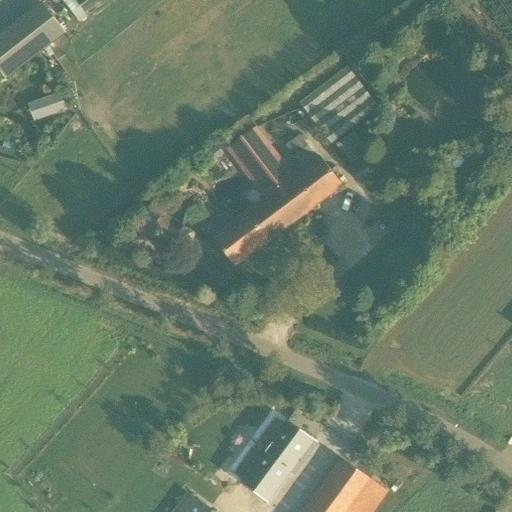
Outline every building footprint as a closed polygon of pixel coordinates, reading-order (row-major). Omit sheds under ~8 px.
[(0,72),(6,80),(66,34),(42,3),(0,35),(0,72)] [(359,59),(300,104),(347,166),(406,122),(359,59)] [(232,140),(249,128),(244,121),(227,134),(232,140)] [(236,267),(343,187),(320,155),(293,175),(257,127),(227,149),(264,199),(213,237),(236,267)] [(504,155),(488,140),(455,176),(471,191),(504,155)] [(230,476),(267,504),(290,474),(292,476),(316,445),(276,414),(255,441),(259,444),(256,449),(253,446),(230,476)] [(342,458),(303,511),(372,511),(387,491),(342,458)] [(214,511),(188,492),(172,511),(214,511)]
